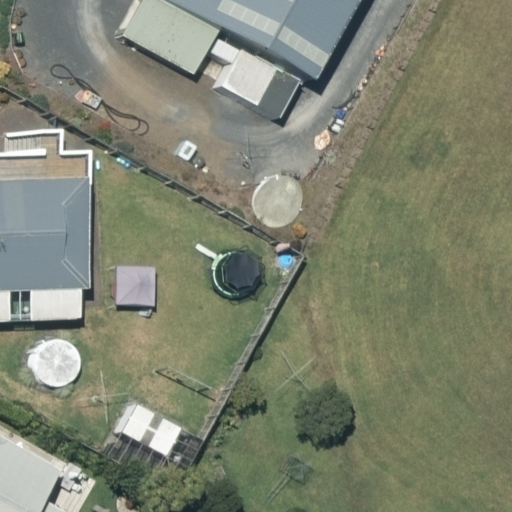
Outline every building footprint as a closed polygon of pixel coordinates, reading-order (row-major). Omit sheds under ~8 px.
[(147,0),(303,86),(350,0),(147,0)] [(255,66),(212,43),(196,71),(240,95),(255,66)] [(78,186),(0,187),(0,326),(74,325),(73,294),(81,294),(78,186)] [(133,408),(117,436),(160,460),(176,432),(133,408)] [(0,511),(58,511),(39,501),(53,475),(0,445),(0,511)]
